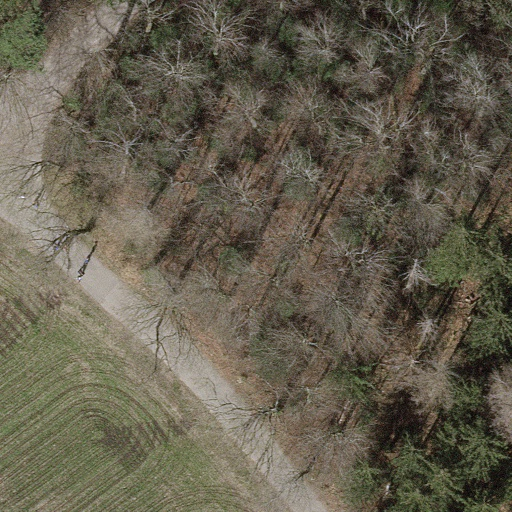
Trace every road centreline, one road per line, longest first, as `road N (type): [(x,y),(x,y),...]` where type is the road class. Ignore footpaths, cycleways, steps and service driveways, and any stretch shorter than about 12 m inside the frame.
road 1 (track): [(0,191),(319,450),(355,511)]
road 2 (track): [(0,135),(42,80),(127,0)]
